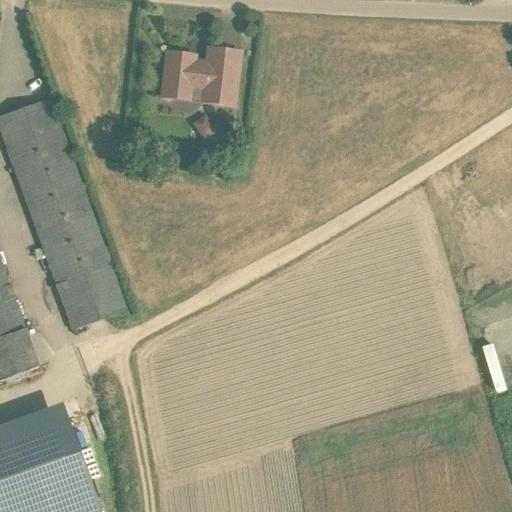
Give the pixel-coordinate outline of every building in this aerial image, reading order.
[(238,75),(241,55),(208,51),(207,65),(195,63),(195,58),(167,55),(163,88),(202,93),(202,103),(235,107),(238,75)] [(50,100),(0,118),(0,130),(73,332),(127,312),(50,100)] [(217,133),(205,116),(192,124),(204,142),(217,133)] [(0,261),(0,338),(24,330),(0,261)] [(101,511),(70,421),(0,447),(0,511),(101,511)]
